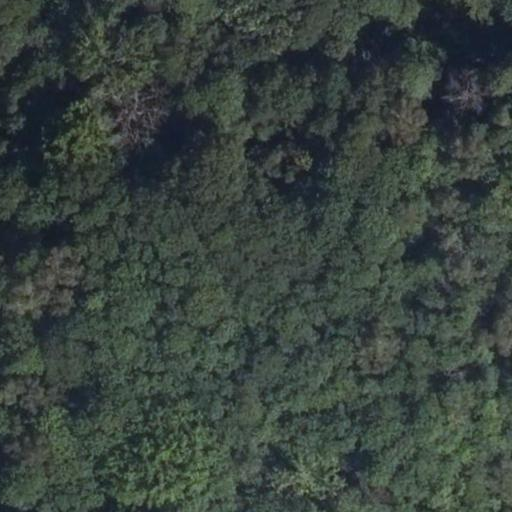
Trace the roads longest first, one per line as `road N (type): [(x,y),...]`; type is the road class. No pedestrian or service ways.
road 1 (track): [(447,162),(0,152)]
road 2 (track): [(447,162),(328,511)]
road 3 (track): [(323,0),(447,162)]
